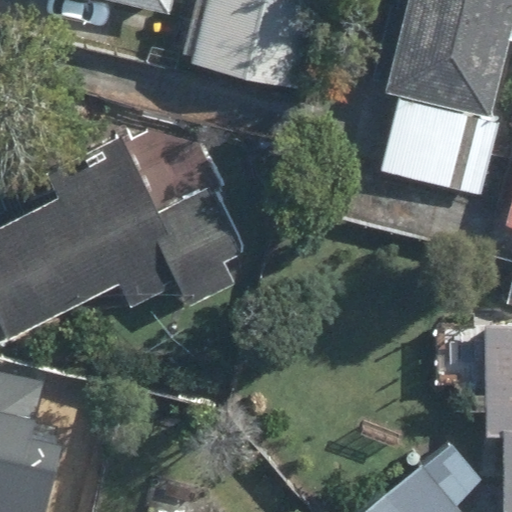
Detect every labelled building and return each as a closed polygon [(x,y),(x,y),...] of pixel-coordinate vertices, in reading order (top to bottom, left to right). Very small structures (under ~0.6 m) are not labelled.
[(117,0),(174,15),(177,0),(117,0)] [(330,0),(208,0),(197,51),(313,77),(330,0)] [(511,55),(511,0),(405,0),(385,78),(498,108),(511,55)] [(498,108),(405,89),(388,168),(487,189),(504,110),(498,108)] [(0,313),(9,310),(17,326),(123,275),(134,299),(183,276),(192,295),(238,273),(227,249),(244,241),(217,183),(186,197),(159,141),(108,165),(0,216),(0,313)] [(511,511),(511,317),(489,317),(488,423),(510,423),(510,511),(511,511)] [(0,370),(0,511),(42,511),(56,451),(36,446),(51,382),(0,370)] [(468,511),(425,455),(351,511),(468,511)] [(201,511),(136,495),(131,511),(201,511)]
